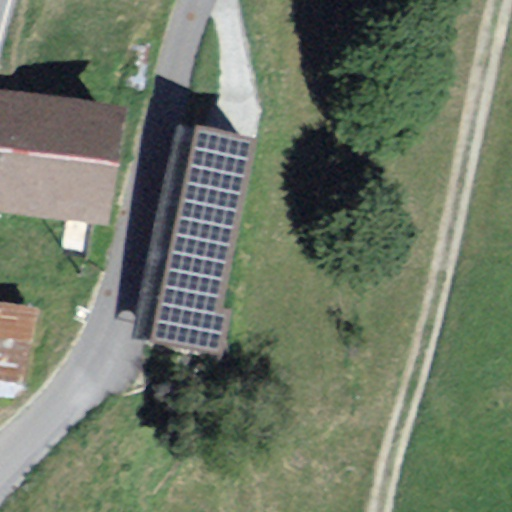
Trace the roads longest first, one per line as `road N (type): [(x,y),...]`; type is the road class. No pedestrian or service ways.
road 1 (track): [(503,0),(428,359),(379,511)]
road 2 (residential): [(196,0),(102,345),(87,375),(0,469)]
